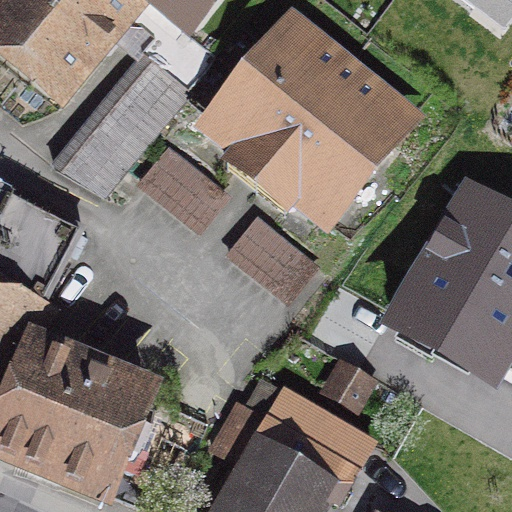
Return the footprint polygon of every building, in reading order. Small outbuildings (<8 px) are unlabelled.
[(127,9),(161,37),(172,23),(184,32),(210,0),(11,0),(0,14),(0,42),(61,91),(127,9)] [(216,57),(184,32),(172,23),(161,37),(55,170),(103,198),(216,57)] [(290,30),(209,131),(328,227),(410,125),(290,30)] [(138,188),(206,232),(234,188),(166,145),(138,188)] [(511,204),(472,182),(392,327),(500,387),(511,364),(511,204)] [(43,310),(82,232),(8,194),(0,210),(0,429),(2,430),(35,349),(39,351),(55,317),(43,310)] [(292,301),(322,264),(259,213),(229,250),(292,301)] [(80,368),(39,351),(35,349),(2,430),(0,435),(0,454),(105,498),(147,395),(108,379),(112,368),(85,357),(80,368)] [(239,467),(212,511),(310,511),(320,497),(337,507),(355,477),(321,457),(338,428),(285,398),(268,426),(237,408),(212,452),(239,467)]
